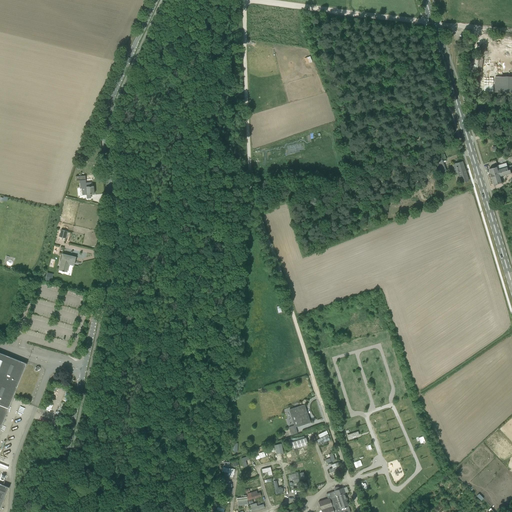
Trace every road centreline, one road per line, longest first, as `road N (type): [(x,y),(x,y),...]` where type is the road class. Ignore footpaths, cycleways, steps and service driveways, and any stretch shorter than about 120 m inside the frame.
road 1 (unclassified): [(60,511),(107,264),(105,120),(156,0)]
road 2 (track): [(317,392),(251,188),(243,0)]
road 3 (primary): [(511,286),(425,0)]
road 4 (track): [(511,31),(249,0)]
road 5 (unclassified): [(358,511),(317,392)]
